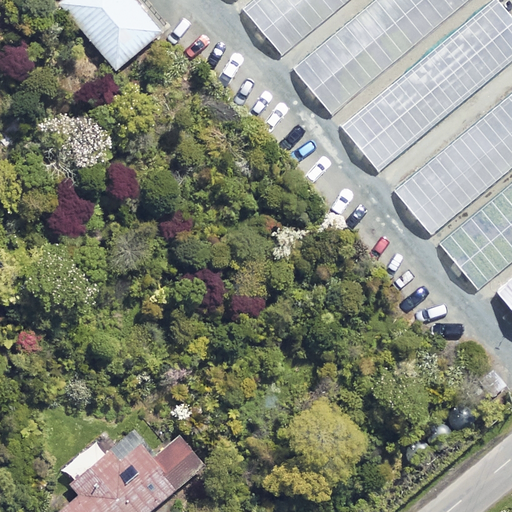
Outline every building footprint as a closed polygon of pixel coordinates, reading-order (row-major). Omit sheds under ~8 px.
[(163,34),(134,0),(69,0),(70,0),(63,6),(119,72),(163,34)] [(254,0),(241,11),(279,57),(347,0),(254,0)] [(374,0),(292,68),(331,114),(468,0),(374,0)] [(492,0),(340,127),(378,173),(511,61),(511,16),(498,0),(492,0)] [(511,93),(391,193),(429,239),(511,170),(511,93)] [(511,182),(438,244),(476,290),(511,260),(511,182)] [(511,280),(496,294),(511,312),(511,280)] [(158,457),(138,433),(109,457),(98,443),(64,471),(83,493),(59,511),(152,511),(207,467),(182,437),(158,457)]
